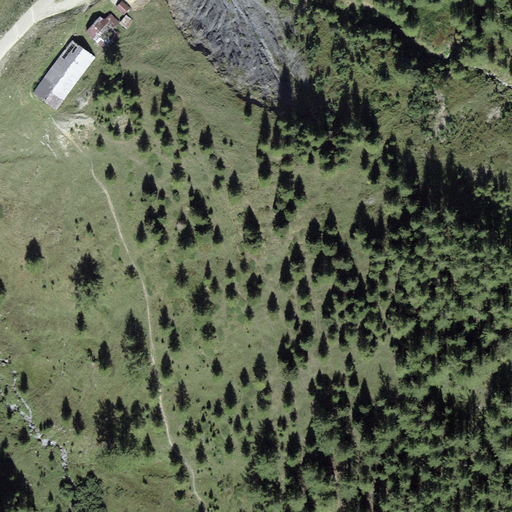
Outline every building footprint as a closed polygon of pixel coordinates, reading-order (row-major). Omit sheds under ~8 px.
[(122,1),(117,7),(124,14),(129,7),(122,1)] [(110,14),(106,19),(114,26),(119,21),(110,14)] [(94,24),(87,32),(108,50),(123,33),(114,26),(106,19),(102,15),(94,24)] [(133,20),(126,16),(124,19),(121,23),(127,28),(133,20)] [(64,53),(35,92),(55,108),(94,57),(73,42),(64,53)]
